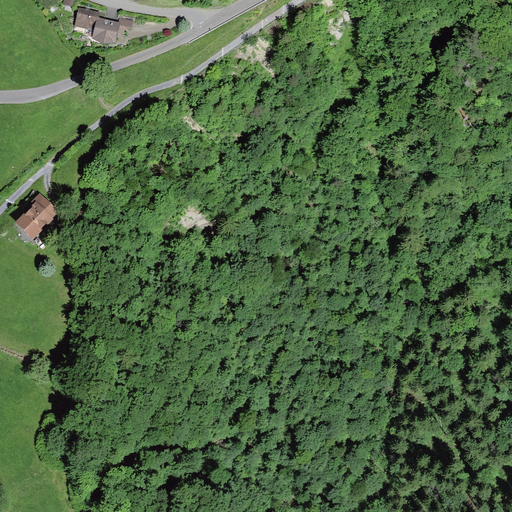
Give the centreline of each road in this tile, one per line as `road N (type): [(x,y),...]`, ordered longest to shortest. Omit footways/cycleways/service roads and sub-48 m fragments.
road 1 (track): [(303,0),(174,84),(140,94),(0,212)]
road 2 (unclassified): [(221,17),(61,89),(0,99)]
